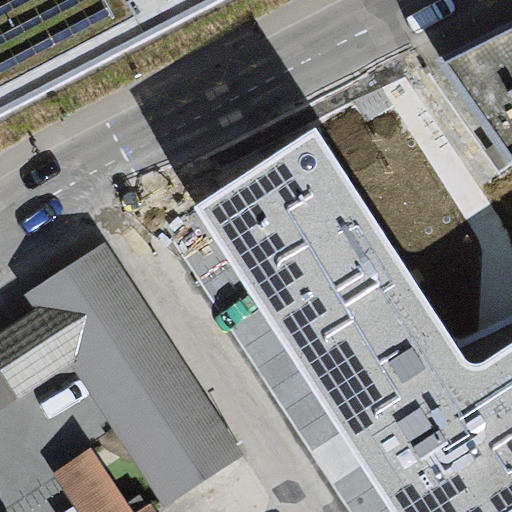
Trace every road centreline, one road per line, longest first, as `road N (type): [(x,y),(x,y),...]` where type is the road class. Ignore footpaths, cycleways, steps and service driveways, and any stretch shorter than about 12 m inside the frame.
road 1 (residential): [(93,171),(315,511)]
road 2 (residential): [(93,171),(419,0)]
